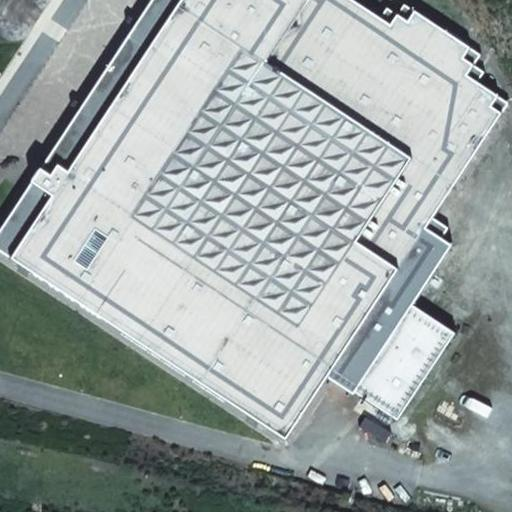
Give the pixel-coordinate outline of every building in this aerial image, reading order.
[(0,232),(0,251),(285,441),(327,378),(398,271),(356,244),(410,161),(266,65),(306,1),(304,0),(183,0),(68,173),(58,167),(51,177),(41,170),(0,232)] [(153,0),(41,170),(51,177),(58,167),(68,173),(183,0),(153,0)] [(355,392),(397,421),(455,335),(412,306),(452,248),(440,240),(425,230),(432,220),(508,105),(477,84),(466,76),(473,66),(462,59),(469,49),(414,12),(407,22),(397,16),(389,27),(380,20),(349,0),(304,0),(306,1),(266,65),(410,161),(356,244),(398,271),(327,378),(353,395),(355,392)] [(404,6),(397,16),(407,22),(414,12),(404,6)] [(387,9),(380,20),(389,27),(397,16),(387,9)] [(469,49),(462,59),(473,66),(480,56),(469,49)] [(473,66),(466,76),(477,84),(484,74),(473,66)] [(432,220),(425,230),(440,240),(447,231),(432,220)]
